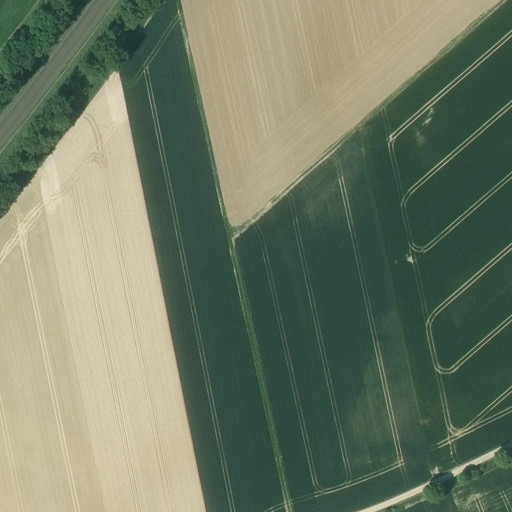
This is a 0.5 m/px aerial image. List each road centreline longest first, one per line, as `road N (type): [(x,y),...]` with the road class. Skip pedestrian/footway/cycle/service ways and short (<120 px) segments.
road 1 (track): [(289,511),(180,0)]
road 2 (track): [(231,233),(502,0)]
road 3 (track): [(0,210),(157,0)]
road 4 (track): [(373,511),(511,445)]
